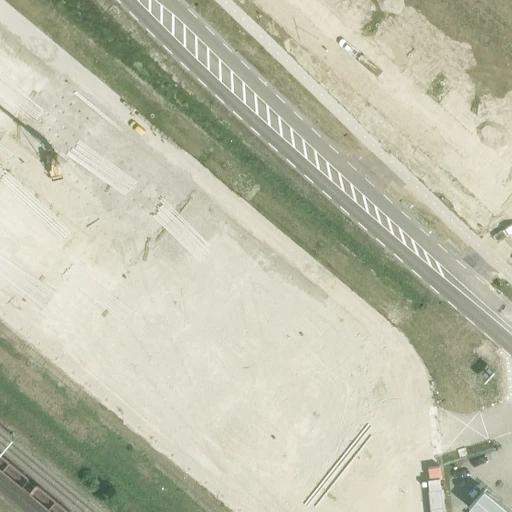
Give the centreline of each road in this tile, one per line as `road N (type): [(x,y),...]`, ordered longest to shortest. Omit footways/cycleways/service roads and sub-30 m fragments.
road 1 (unclassified): [(125,0),(276,137),(451,277)]
road 2 (unclassified): [(451,277),(170,0)]
